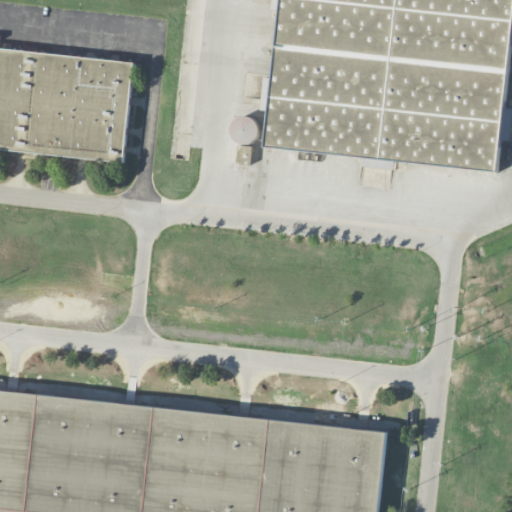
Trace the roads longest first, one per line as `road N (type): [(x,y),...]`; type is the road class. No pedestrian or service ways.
road 1 (residential): [(452,244),(0,194)]
road 2 (residential): [(0,333),(442,381)]
road 3 (residential): [(427,511),(452,244)]
road 4 (residential): [(135,349),(145,211)]
